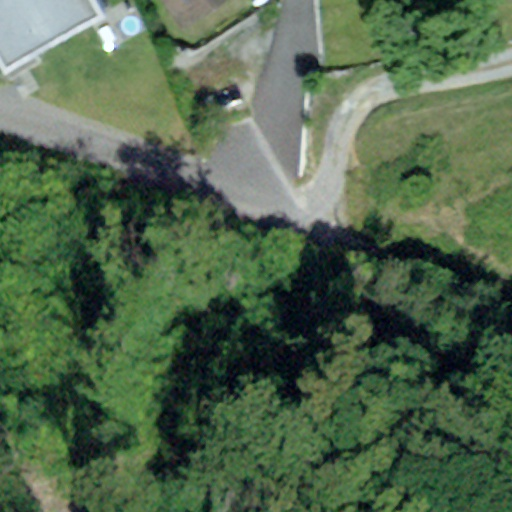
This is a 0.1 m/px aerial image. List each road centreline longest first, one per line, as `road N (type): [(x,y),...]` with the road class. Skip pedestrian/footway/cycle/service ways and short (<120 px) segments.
road 1 (residential): [(0,111),(260,209),(332,248)]
road 2 (track): [(332,248),(511,337)]
